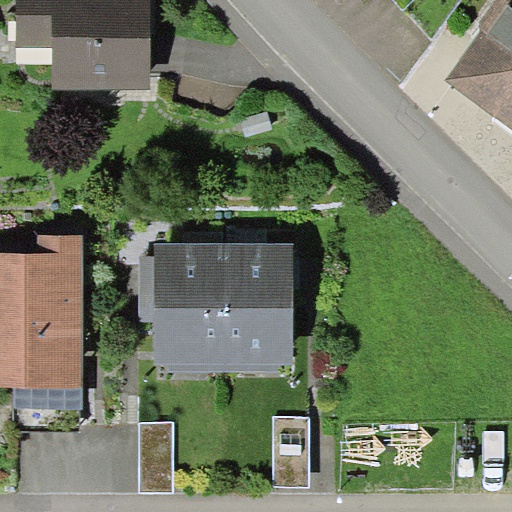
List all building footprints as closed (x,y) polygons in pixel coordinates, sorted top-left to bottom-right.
[(153,0),(18,0),(19,48),(55,48),(55,89),(154,89),(153,0)] [(478,31),(445,81),(511,127),(511,0),(493,0),(479,22),(478,31)] [(39,253),(0,253),(0,385),(14,386),(83,386),(82,237),(39,237),(39,253)] [(169,372),(226,372),(227,242),(155,241),(156,257),(155,320),(155,363),(169,363),(169,372)] [(294,242),(227,242),(226,372),(278,373),(278,363),(294,363),(294,242)] [(155,320),(156,257),(140,257),(139,320),(155,320)] [(83,408),(83,386),(14,386),(14,408),(83,408)] [(274,417),(274,487),(310,487),(310,417),(274,417)] [(141,423),(140,492),(174,493),(174,423),(141,423)]
